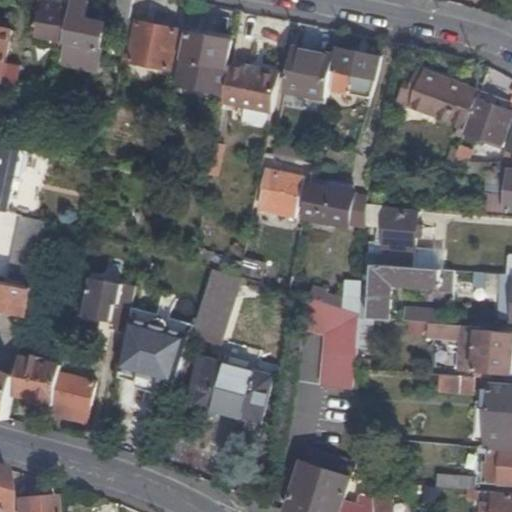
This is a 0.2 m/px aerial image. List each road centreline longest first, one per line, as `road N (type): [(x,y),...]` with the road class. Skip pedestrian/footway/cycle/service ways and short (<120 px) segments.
road 1 (tertiary): [(0,443),(127,477),(204,511)]
road 2 (residential): [(511,48),(485,34),(310,0)]
